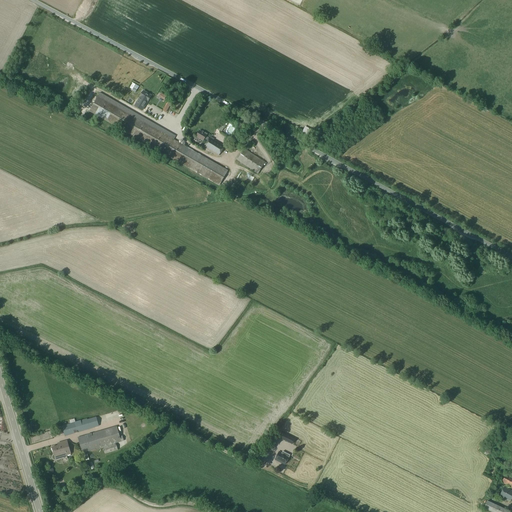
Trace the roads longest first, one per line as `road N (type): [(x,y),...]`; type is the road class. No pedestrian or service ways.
road 1 (unclassified): [(511,257),(30,0)]
road 2 (secondary): [(39,511),(0,378)]
